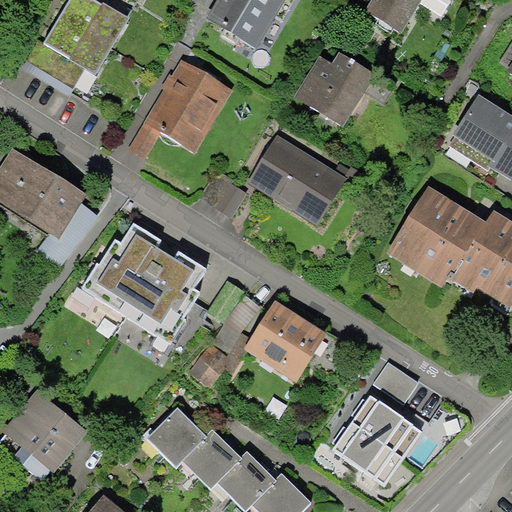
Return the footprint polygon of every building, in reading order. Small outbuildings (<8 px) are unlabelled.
[(51,4),(44,0),(40,0),(37,6),(46,11),(51,4)] [(95,0),(68,0),(59,17),(111,48),(129,17),(103,2),(102,4),(95,0)] [(296,0),(216,0),(202,24),(254,54),(274,21),(281,26),(296,0)] [(451,0),(356,0),(350,11),(398,41),(420,5),(440,18),(451,0)] [(111,48),(59,17),(44,42),(70,57),(69,59),(85,68),(95,75),(111,48)] [(44,42),(38,39),(24,63),(72,91),(85,68),(69,59),(70,57),(44,42)] [(332,68),(317,59),(291,102),(339,131),(372,77),(338,57),(332,68)] [(230,93),(180,64),(127,154),(143,163),(158,138),(192,158),(230,93)] [(511,115),(477,94),(452,136),(492,160),(486,168),(511,179),(511,178),(511,115)] [(345,177),(275,136),(245,185),(316,226),(345,177)] [(82,198),(9,153),(0,167),(0,210),(43,237),(30,258),(60,277),(96,219),(76,207),(82,198)] [(245,193),(212,174),(196,201),(229,220),(245,193)] [(450,282),(508,308),(511,301),(511,222),(489,207),(483,220),(425,185),(385,258),(442,293),(450,282)] [(162,241),(134,222),(121,242),(115,238),(83,288),(168,343),(201,293),(194,289),(207,269),(177,249),(171,258),(157,249),(162,241)] [(244,294),(225,282),(207,311),(227,324),(219,337),(237,348),(262,310),(241,297),(244,294)] [(325,336),(272,304),(244,350),(297,383),(325,336)] [(233,350),(215,338),(190,376),(209,388),(233,350)] [(35,392),(0,429),(0,459),(34,490),(83,436),(35,392)] [(370,396),(332,450),(384,488),(420,432),(370,396)] [(206,435),(178,407),(146,438),(176,468),(182,462),(207,437),(206,435)] [(212,429),(206,435),(207,437),(182,462),(210,491),(218,483),(242,459),(241,457),(212,429)] [(247,451),(241,457),(242,459),(218,483),(246,511),(252,506),(277,480),(275,479),(247,451)] [(281,473),(275,479),(277,480),(252,506),(258,511),(302,511),(311,503),(281,473)] [(118,511),(101,498),(89,511),(118,511)]
